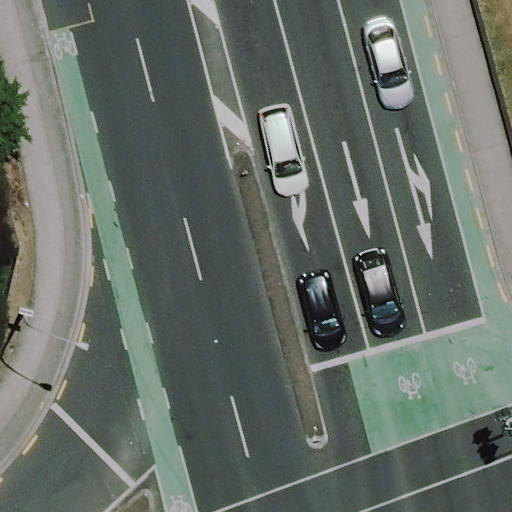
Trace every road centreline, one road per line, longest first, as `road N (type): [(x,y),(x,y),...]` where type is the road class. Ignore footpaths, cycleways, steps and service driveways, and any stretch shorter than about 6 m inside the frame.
road 1 (trunk): [(21,511),(92,443),(240,132)]
road 2 (secondary): [(337,511),(240,132)]
road 3 (secondary): [(240,132),(205,0)]
